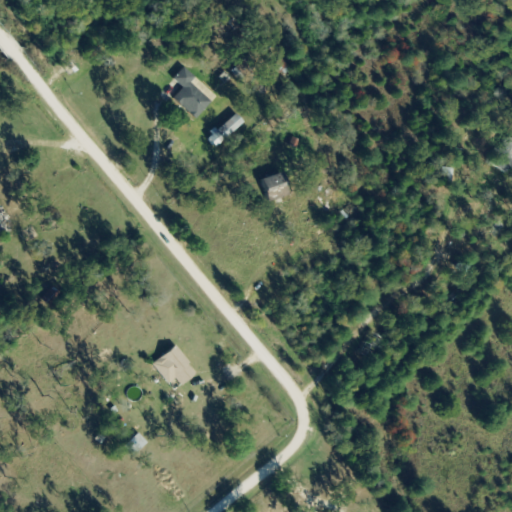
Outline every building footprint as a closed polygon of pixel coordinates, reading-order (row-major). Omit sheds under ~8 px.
[(281,78),(288,71),(279,61),(272,67),(281,78)] [(171,99),(194,120),(215,98),(181,68),(171,79),(181,88),(171,99)] [(486,161),(508,177),(511,171),(511,142),(504,137),(486,161)] [(440,182),(449,182),(449,168),(440,168),(440,182)] [(262,197),(283,194),(280,174),(260,176),(262,197)] [(465,246),(478,252),(497,210),(488,206),(478,227),(474,226),(465,246)] [(0,235),(9,231),(0,213),(0,235)] [(357,354),(369,360),(380,338),(369,332),(357,354)] [(171,374),(175,385),(191,379),(179,349),(150,360),(157,379),(171,374)]
